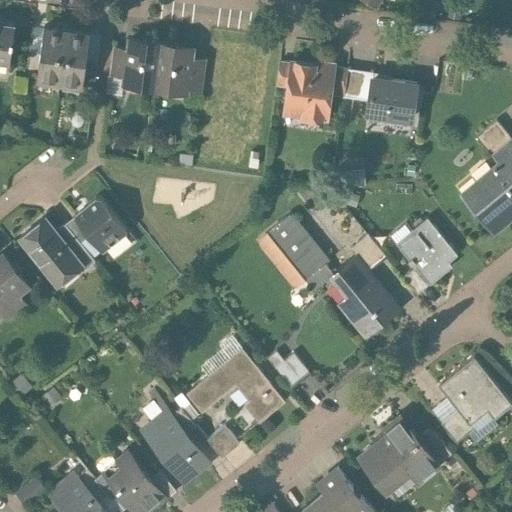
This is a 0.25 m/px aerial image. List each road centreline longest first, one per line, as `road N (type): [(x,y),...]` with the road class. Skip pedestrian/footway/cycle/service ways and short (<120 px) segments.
road 1 (residential): [(474,318),(283,472),(234,485),(198,511)]
road 2 (residential): [(511,61),(272,9)]
